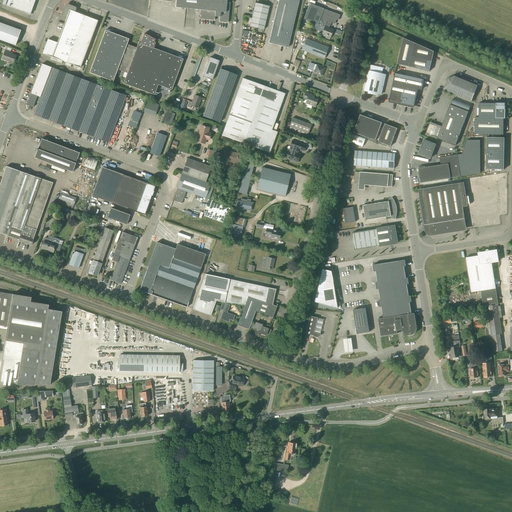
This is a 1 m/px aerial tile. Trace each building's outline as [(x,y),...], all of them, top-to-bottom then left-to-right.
[(30,14),(35,0),(8,0),(6,6),(30,14)] [(228,23),(230,3),(227,2),(226,0),(152,0),(170,2),(170,0),(176,0),(175,8),(200,10),(199,19),(215,20),(215,16),(220,17),(219,22),(228,23)] [(288,48),(299,0),(278,0),(277,8),(269,43),(284,47),(288,48)] [(253,11),(267,14),(269,6),(255,3),(253,11)] [(334,24),(338,15),(319,7),(309,4),(303,19),(313,23),(324,27),(322,34),(326,36),(325,38),(329,40),(333,30),(329,28),(331,23),(334,24)] [(80,68),(98,21),(74,12),(76,9),(75,8),(67,5),(66,6),(62,15),(62,16),(67,18),(59,38),(57,43),(49,40),(44,54),(80,68)] [(252,18),(266,22),(267,14),(253,11),(252,18)] [(266,22),(252,18),(249,18),(248,24),(250,24),(250,26),(264,30),(266,22)] [(0,40),(15,45),(20,30),(0,22),(0,40)] [(137,48),(127,44),(129,39),(105,30),(89,73),(113,82),(117,70),(127,73),(123,84),(154,95),(158,85),(171,90),(183,59),(153,48),(155,43),(153,42),(154,40),(149,37),(149,36),(144,34),(140,43),(139,43),(137,48)] [(429,71),(434,51),(403,38),(402,44),(397,64),(429,71)] [(324,59),(329,48),(306,39),(302,50),(324,59)] [(14,63),(16,56),(10,54),(11,53),(5,51),(2,59),(14,63)] [(210,58),(203,76),(212,80),(219,61),(210,58)] [(316,65),(310,63),(307,70),(311,72),(312,70),(314,71),(313,73),(321,76),(324,68),(317,65),(316,65)] [(126,96),(97,85),(51,67),(42,64),(31,92),(32,92),(31,94),(26,105),(33,107),(35,102),(38,103),(33,114),(108,143),(126,96)] [(220,69),(202,116),(219,123),(237,75),(220,69)] [(366,71),(362,89),(365,90),(365,91),(368,91),(368,94),(377,96),(377,94),(381,94),(385,75),(370,71),(367,70),(366,71)] [(424,79),(395,73),(389,101),(390,101),(390,100),(394,101),(394,103),(414,107),(417,89),(421,90),(424,79)] [(471,101),(478,85),(456,77),(454,76),(448,79),(447,80),(443,90),(471,101)] [(270,153),(277,132),(271,130),(285,94),(243,78),(222,135),(270,153)] [(306,93),(304,98),(307,100),(305,103),(308,104),(306,107),(311,109),(312,106),(315,107),(316,104),(317,104),(317,102),(317,100),(310,98),(311,95),(306,93)] [(197,108),(201,98),(195,95),(192,102),(189,101),(187,107),(190,108),(191,106),(197,108)] [(470,106),(453,99),(451,105),(450,105),(441,127),(430,122),(426,134),(437,138),(437,139),(455,146),(470,106)] [(157,115),(160,105),(148,102),(147,106),(146,106),(144,111),(157,115)] [(505,103),(496,103),(479,103),(479,116),(476,116),(476,117),(475,117),(474,134),(486,134),(489,134),(503,135),(503,118),(505,118),(505,103)] [(171,124),(173,118),(174,114),(165,111),(162,121),(171,124)] [(374,140),(381,122),(361,115),(354,133),(374,140)] [(307,137),(311,125),(292,118),(288,130),(307,137)] [(391,146),(397,128),(385,124),(378,142),(391,146)] [(209,140),(210,133),(208,133),(209,128),(201,126),(197,141),(205,144),(206,139),(209,140)] [(159,157),(167,136),(157,133),(150,153),(159,157)] [(489,137),(489,134),(486,134),(486,169),(504,169),(504,138),(489,137)] [(353,135),(350,142),(362,147),(365,139),(353,135)] [(79,153),(41,139),(34,158),(72,172),(79,153)] [(421,183),(461,176),(480,173),(480,140),(467,140),(462,154),(457,155),(439,158),(441,165),(418,168),(420,178),(421,183)] [(430,158),(436,144),(424,140),(419,154),(430,158)] [(303,152),(306,145),(292,141),(290,146),(289,146),(288,147),(287,147),(287,148),(287,149),(287,150),(287,151),(288,151),(286,159),(297,163),(298,161),(299,160),(299,159),(299,158),(300,157),(300,156),(299,156),(300,154),(297,154),(299,150),(303,152)] [(238,171),(243,155),(222,149),(218,165),(238,171)] [(394,169),(395,154),(355,151),(354,166),(394,169)] [(98,160),(84,155),(84,156),(81,165),(81,166),(94,170),(98,160)] [(205,181),(211,167),(187,158),(182,172),(205,181)] [(31,245),(33,239),(53,183),(6,167),(0,184),(0,233),(19,240),(23,242),(22,243),(25,244),(25,243),(31,245)] [(102,167),(92,196),(145,215),(152,196),(154,191),(153,191),(155,187),(102,167)] [(285,197),(290,175),(261,168),(256,190),(285,197)] [(392,187),(393,175),(389,174),(360,172),(359,184),(388,187),(388,186),(392,187)] [(210,184),(211,184),(182,173),(177,188),(173,200),(182,203),(186,191),(205,198),(210,184)] [(250,180),(242,178),(238,193),(246,194),(250,180)] [(433,232),(466,227),(459,183),(423,189),(425,200),(419,201),(424,231),(430,230),(430,231),(431,231),(431,232),(432,232),(433,232)] [(214,186),(210,184),(205,198),(209,200),(214,186)] [(73,206),(76,198),(60,193),(58,201),(73,206)] [(395,219),(396,216),(397,212),(397,209),(396,206),(395,203),(394,200),(392,197),(388,200),(388,201),(363,205),(366,220),(391,216),(391,217),(395,219)] [(246,200),(241,199),(240,201),(237,200),(236,206),(236,209),(239,210),(238,211),(242,212),(243,209),(251,211),(253,203),(246,201),(246,200)] [(75,215),(76,212),(69,210),(62,207),(61,211),(66,212),(64,218),(70,220),(72,214),(75,215)] [(345,224),(355,222),(353,207),(343,209),(345,224)] [(126,225),(130,215),(111,208),(107,218),(126,225)] [(54,230),(58,220),(56,220),(58,214),(53,212),(48,228),(47,228),(47,229),(52,231),(52,230),(54,230)] [(244,228),(246,220),(236,217),(235,225),(244,228)] [(354,250),(379,246),(397,243),(394,226),(376,229),(352,233),(354,250)] [(97,275),(101,263),(112,231),(105,229),(89,272),(97,275)] [(266,229),(265,235),(268,236),(270,236),(270,237),(279,239),(280,232),(271,231),(266,229)] [(117,263),(111,280),(121,284),(130,260),(129,260),(135,246),(138,238),(122,232),(111,261),(117,263)] [(43,242),(41,248),(47,250),(52,237),(49,236),(48,238),(44,237),(43,242)] [(52,237),(47,250),(53,253),(54,249),(59,251),(62,245),(61,244),(58,243),(59,241),(58,239),(52,237)] [(176,249),(157,242),(139,290),(187,307),(206,255),(177,244),(176,249)] [(402,245),(393,246),(394,254),(408,252),(408,247),(403,248),(402,245)] [(78,268),(85,250),(75,247),(74,251),(69,265),(78,268)] [(491,353),(493,352),(502,351),(500,334),(502,334),(498,304),(496,288),(492,262),(498,261),(496,250),(489,251),(489,250),(488,250),(486,250),(485,251),(485,252),(478,253),(479,255),(465,257),(471,292),(481,291),(483,306),(484,306),(491,353)] [(272,270),(274,259),(268,258),(266,268),(272,270)] [(406,266),(405,260),(398,261),(399,261),(379,264),(373,265),(374,271),(376,271),(378,282),(376,283),(377,289),(379,289),(380,300),(378,300),(379,307),(381,307),(383,318),(378,319),(381,336),(397,334),(397,330),(402,330),(403,331),(403,332),(404,333),(405,334),(406,335),(408,335),(409,335),(410,336),(411,335),(412,335),(413,334),(414,334),(415,333),(416,332),(416,330),(417,329),(417,328),(417,327),(414,313),(411,313),(410,302),(412,302),(411,295),(409,296),(407,284),(409,284),(408,278),(406,278),(404,267),(406,266)] [(321,269),(313,301),(336,307),(335,302),(334,297),(335,297),(330,271),(321,269)] [(272,305),(273,300),(267,298),(269,288),(205,274),(193,309),(211,316),(216,301),(239,305),(244,305),(242,313),(237,325),(249,329),(255,312),(272,318),(272,319),(277,306),(276,306),(272,305)] [(277,288),(276,296),(286,297),(287,290),(277,288)] [(0,325),(7,326),(5,340),(23,343),(17,382),(17,384),(25,386),(25,384),(34,386),(34,384),(42,385),(42,384),(50,385),(62,312),(48,309),(49,305),(31,302),(31,297),(13,294),(0,292),(0,325)] [(233,321),(234,316),(227,313),(229,305),(226,304),(224,310),(220,319),(229,322),(229,320),(230,320),(233,321)] [(357,334),(369,332),(366,308),(353,310),(356,330),(357,334)] [(318,338),(320,336),(321,334),(314,333),(317,318),(313,317),(309,316),(305,334),(309,335),(313,336),(313,337),(318,338)] [(321,333),(324,319),(318,317),(315,332),(321,333)] [(256,323),(253,328),(258,330),(257,333),(266,336),(266,335),(269,336),(271,330),(269,329),(265,328),(266,326),(256,323)] [(350,339),(341,340),(343,353),(351,352),(350,339)] [(451,357),(452,357),(453,360),(459,359),(458,356),(459,356),(457,346),(450,348),(451,357)] [(119,354),(119,370),(180,372),(180,355),(119,354)] [(484,360),(483,355),(477,356),(478,361),(482,360),(483,364),(484,377),(492,376),(490,363),(488,363),(488,362),(487,362),(486,359),(484,360)] [(505,364),(498,365),(499,375),(506,375),(506,371),(509,371),(509,370),(511,369),(511,359),(510,359),(511,366),(509,366),(509,365),(508,365),(505,365),(505,364)] [(213,391),(213,361),(193,360),(192,391),(213,391)] [(477,368),(477,365),(469,365),(470,369),(470,378),(471,379),(474,379),(475,377),(478,377),(477,368)] [(91,387),(91,386),(91,385),(90,376),(72,378),(73,388),(89,386),(89,387),(91,387)] [(243,386),(244,377),(233,376),(232,383),(229,382),(228,389),(235,389),(236,386),(243,386)] [(168,389),(158,390),(158,396),(163,395),(163,393),(172,392),(172,395),(175,395),(175,391),(171,392),(171,388),(169,388),(169,383),(166,383),(166,380),(161,380),(161,384),(166,383),(166,388),(168,388),(168,389)] [(68,388),(62,389),(64,403),(66,417),(73,416),(73,415),(75,415),(75,416),(76,425),(79,425),(80,426),(82,425),(82,424),(83,424),(82,416),(83,416),(83,413),(78,413),(77,406),(71,407),(70,402),(68,388)] [(118,400),(125,400),(125,389),(117,390),(118,400)] [(150,401),(148,392),(139,393),(140,397),(143,397),(143,402),(150,401)] [(222,411),(230,410),(229,402),(230,401),(229,395),(224,395),(225,398),(221,399),(221,402),(222,411)] [(146,407),(145,403),(138,404),(138,409),(140,409),(141,416),(142,417),(144,417),(144,416),(148,415),(147,407),(146,407)] [(127,419),(128,418),(131,417),(130,413),(132,413),(131,405),(126,406),(126,409),(123,410),(124,418),(125,419),(127,419)] [(115,407),(107,409),(108,417),(110,417),(110,420),(111,420),(112,421),(114,421),(114,420),(117,420),(116,412),(115,407)] [(491,410),(491,408),(484,409),(484,414),(486,414),(486,420),(490,420),(490,421),(492,420),(492,423),(498,423),(498,424),(503,424),(502,418),(497,418),(497,414),(498,414),(498,409),(491,410)] [(28,414),(28,409),(22,410),(24,423),(35,422),(33,412),(30,412),(30,414),(28,414)] [(50,411),(50,409),(46,410),(46,411),(43,412),(45,420),(49,419),(50,420),(53,419),(53,418),(52,411),(50,411)] [(105,422),(104,414),(103,411),(96,412),(97,415),(97,419),(98,419),(99,423),(105,422)] [(294,454),(296,444),(288,443),(288,448),(287,448),(285,460),(290,460),(291,453),(294,454)] [(287,472),(288,465),(274,463),(273,470),(287,472)]
